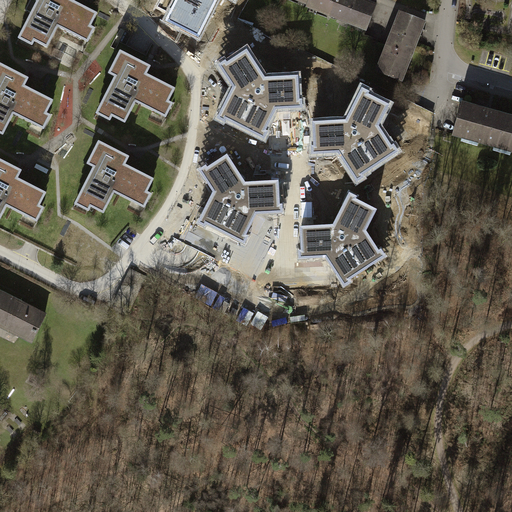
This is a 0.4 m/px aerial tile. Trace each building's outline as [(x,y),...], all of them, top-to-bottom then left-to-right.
[(33,0),(34,0),(15,37),(30,45),(32,41),(45,47),(56,26),(86,41),(93,28),(88,25),(95,12),(71,0),(33,0)] [(175,0),(165,21),(199,38),(218,0),(175,0)] [(309,9),(369,31),(378,8),(356,0),(312,0),(310,7),(309,9)] [(400,83),(425,25),(401,15),(377,74),(400,83)] [(149,64),(118,48),(106,72),(113,75),(94,112),(108,119),(110,115),(123,122),(134,100),(164,116),(171,102),(167,100),(173,87),(145,73),(149,64)] [(265,79),(247,52),(227,64),(226,62),(221,65),(235,86),(219,118),(225,121),(226,118),(264,138),(267,132),(265,131),(276,109),(302,107),(302,101),(299,101),(298,77),(265,79)] [(27,77),(0,63),(0,134),(1,135),(12,113),(42,128),(48,115),(44,113),(51,100),(23,85),(27,77)] [(348,121),(315,123),(316,146),(314,146),(314,152),(339,150),(358,180),(364,176),(362,174),(398,151),(394,146),(392,147),(378,126),(388,106),(367,94),(368,92),(363,90),(348,121)] [(452,138),(502,151),(510,121),(461,107),(452,138)] [(502,151),(511,153),(511,121),(510,121),(502,151)] [(128,155),(97,139),(85,163),(91,166),(72,203),(87,210),(89,206),(101,212),(112,191),(142,206),(149,193),(145,191),(152,177),(124,163),(128,155)] [(245,183),(226,156),(207,169),(205,167),(200,170),(215,190),(198,222),(204,225),(206,223),(244,242),(247,236),(245,235),(256,213),(282,211),(281,205),(279,205),(277,182),(245,183)] [(20,169),(0,159),(0,213),(4,205),(34,221),(41,207),(37,205),(44,192),(15,177),(20,169)] [(336,225),(303,227),(304,250),(301,250),(301,256),(327,254),(346,284),(352,281),(350,278),(386,255),(382,250),(380,251),(366,230),(376,210),(354,199),(356,196),(351,194),(336,225)] [(145,277),(128,270),(112,303),(128,311),(145,277)] [(0,328),(30,343),(46,313),(0,290),(0,328)]
